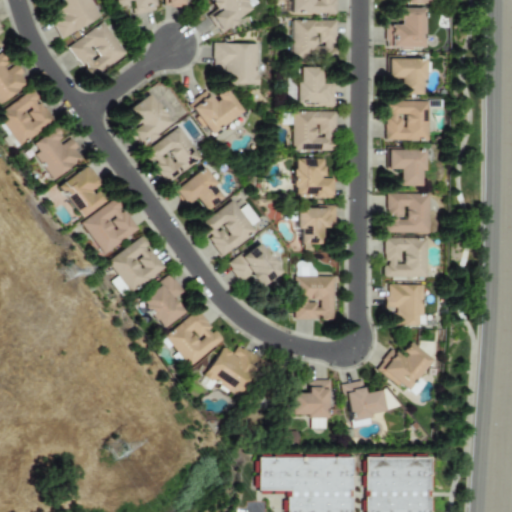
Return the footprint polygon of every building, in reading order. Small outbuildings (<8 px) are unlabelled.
[(47,0),(53,10),(44,14),(57,39),(97,19),(87,0),(47,0)] [(127,14),(151,11),(149,0),(109,0),(111,8),(127,6),(127,14)] [(206,0),(215,12),(208,17),(217,31),(249,11),(241,0),(206,0)] [(289,0),(290,13),(332,14),(331,0),(289,0)] [(421,9),(393,8),(392,24),(383,24),(382,48),(420,49),(421,9)] [(333,60),(333,21),(289,20),(289,60),(333,60)] [(64,48),(77,67),(80,65),(90,78),(122,55),(99,22),(64,48)] [(256,45),(210,43),(210,69),(221,70),(221,85),(255,86),(256,45)] [(0,101),(23,87),(9,65),(7,66),(0,55),(0,101)] [(384,79),(397,79),(397,95),(420,95),(421,59),(385,59),(384,79)] [(317,68),(296,68),(296,84),(292,84),(293,105),(331,104),(330,84),(318,84),(317,68)] [(208,135),(239,112),(222,89),(210,98),(205,92),(186,106),(208,135)] [(0,111),(0,123),(17,145),(50,120),(27,90),(0,111)] [(122,110),(133,127),(128,131),(137,145),(167,127),(147,95),(122,110)] [(382,141),(425,142),(426,102),(383,101),(382,141)] [(288,151),(331,152),(331,112),(289,112),(288,151)] [(30,143),(36,153),(33,155),(49,180),(80,160),(67,139),(58,145),(55,140),(60,137),(54,128),(30,143)] [(140,152),(162,184),(197,159),(175,128),(140,152)] [(420,151),(384,150),(384,170),(396,170),(396,187),(420,187),(420,151)] [(329,198),(329,179),(319,179),(319,159),(290,159),(290,198),(329,198)] [(53,186),(76,219),(99,203),(91,191),(95,188),(80,167),(53,186)] [(220,199),(201,169),(170,188),(181,206),(193,198),(201,211),(220,199)] [(427,194),(384,194),(383,219),(382,219),(382,233),(426,234),(427,194)] [(77,222),(98,255),(133,231),(111,199),(77,222)] [(216,257),(251,236),(231,202),(194,224),(203,239),(205,238),(216,257)] [(237,209),(248,227),(256,222),(245,204),(237,209)] [(297,244),(318,245),(318,228),(331,228),(331,208),(293,208),(293,230),(297,230),(297,244)] [(124,293),(160,269),(139,237),(102,261),(124,293)] [(380,278),(424,278),(424,238),(381,238),(381,263),(380,263),(380,278)] [(224,264),(236,282),(247,275),(255,288),(278,274),(258,243),(224,264)] [(331,277),(292,276),(290,320),(329,321),(331,277)] [(179,315),(169,297),(177,293),(168,277),(135,295),(154,329),(179,315)] [(420,285),(383,285),(383,308),(393,308),(393,314),(387,314),(387,327),(415,326),(415,315),(420,315),(420,285)] [(183,367),(219,342),(211,330),(209,331),(194,311),(160,335),(183,367)] [(373,371),(404,393),(428,359),(406,343),(398,355),(388,349),(373,371)] [(200,377),(234,397),(257,359),(234,345),(229,353),(218,346),(200,377)] [(412,396),(422,383),(414,377),(405,391),(412,396)] [(304,380),(304,393),(288,393),(287,416),(307,416),(307,429),(324,429),(324,381),(304,380)] [(340,384),(346,428),(367,425),(366,415),(380,412),(377,391),(359,393),(358,382),(340,384)] [(392,409),(388,388),(377,390),(381,411),(392,409)] [(434,457),(434,511),(369,511),(369,458),(434,457)] [(356,458),(356,511),(290,511),(290,491),(262,491),(261,458),(356,458)]
